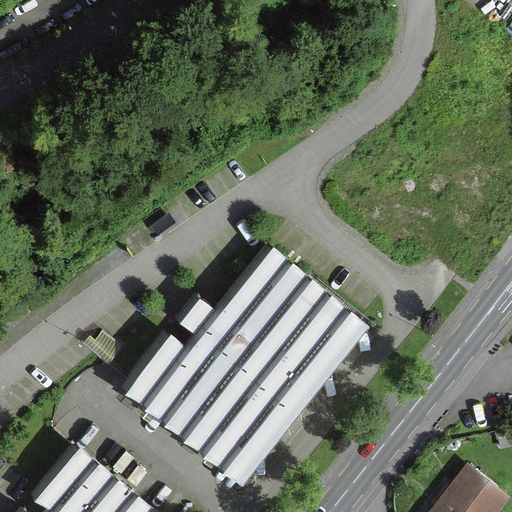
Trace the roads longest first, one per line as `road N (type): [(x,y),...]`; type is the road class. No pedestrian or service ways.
road 1 (residential): [(414,0),(410,52),(384,94),(0,376)]
road 2 (secondary): [(330,511),(511,287)]
road 3 (residential): [(159,0),(0,96)]
